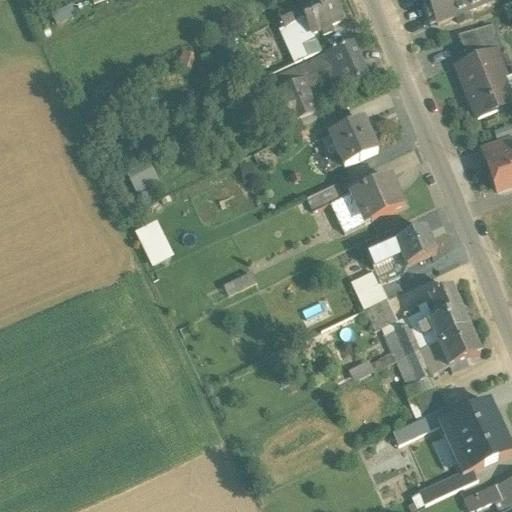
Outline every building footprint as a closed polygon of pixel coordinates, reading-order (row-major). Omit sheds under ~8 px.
[(331,0),(316,0),(298,8),(305,22),(311,37),(342,23),(331,0)] [(489,0),(425,0),(437,27),(456,20),(459,26),(469,22),(467,16),(491,6),(489,0)] [(298,8),(278,18),(285,32),(305,22),(298,8)] [(488,29),(458,38),(468,64),(494,54),(498,52),(488,29)] [(293,50),(286,36),(279,39),(285,53),(293,50)] [(352,46),(296,72),(302,84),(325,74),(329,82),(334,93),(367,78),(352,46)] [(468,64),(456,70),(477,121),(511,107),(511,98),(494,54),(468,64)] [(294,73),(275,82),(280,93),(302,84),(296,72),(294,73)] [(325,74),(302,84),(308,98),(319,86),(329,82),(325,74)] [(302,84),(280,93),(294,125),(300,123),(316,116),(308,98),(302,84)] [(316,116),(300,123),(304,131),(319,125),(316,116)] [(362,122),(329,137),(344,170),(377,155),(362,122)] [(511,149),(509,141),(482,150),(487,163),(511,154),(511,149)] [(511,154),(487,163),(486,163),(497,196),(511,190),(511,154)] [(144,163),(121,176),(133,197),(156,184),(144,163)] [(388,179),(351,197),(358,211),(363,209),(370,224),(402,209),(388,179)] [(149,269),(172,259),(157,223),(134,232),(149,269)] [(424,231),(395,244),(395,245),(401,258),(406,269),(436,257),(424,231)] [(395,245),(367,257),(373,270),(401,258),(395,245)] [(374,276),(351,287),(364,314),(387,303),(374,276)] [(450,290),(427,301),(437,322),(424,328),(428,338),(433,336),(437,346),(469,332),(450,290)] [(387,303),(364,314),(374,336),(397,325),(387,303)] [(419,355),(408,328),(395,334),(398,341),(407,361),(419,355)] [(469,332),(437,346),(444,362),(440,364),(444,374),(458,368),(460,373),(467,370),(464,365),(480,358),(469,332)] [(398,341),(387,345),(396,365),(407,361),(398,341)] [(430,380),(419,355),(407,361),(418,386),(430,380)] [(407,361),(396,365),(407,391),(418,386),(407,361)] [(418,386),(407,391),(422,423),(447,412),(434,380),(430,380),(418,386)] [(452,423),(445,426),(468,474),(469,476),(474,474),(511,455),(511,454),(489,405),(452,423)] [(447,412),(394,437),(399,448),(445,426),(452,423),(447,412)] [(427,509),(479,485),(474,474),(469,476),(468,474),(421,496),(427,509)] [(511,511),(511,482),(495,490),(500,502),(501,504),(505,502),(509,511),(511,511)] [(479,511),(500,502),(495,490),(464,504),(467,511),(479,511)]
